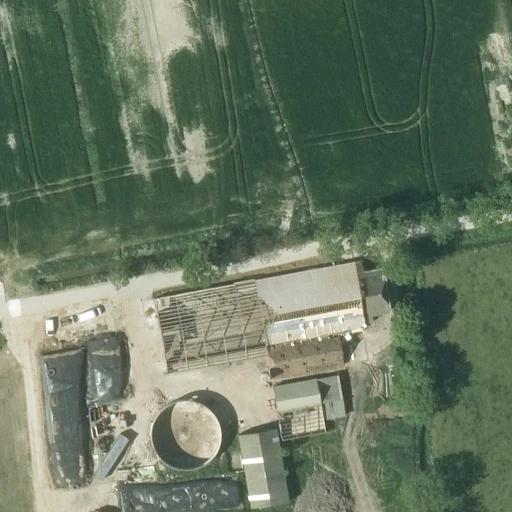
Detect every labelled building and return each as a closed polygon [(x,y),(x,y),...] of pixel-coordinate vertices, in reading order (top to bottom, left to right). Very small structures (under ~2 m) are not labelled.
[(353,262),(351,253),(331,257),(332,266),(154,299),(167,373),(266,355),(270,379),(367,360),(361,326),(364,326),(363,321),(372,320),(371,314),(388,311),(382,269),(356,273),(354,262),(353,262)] [(106,312),(79,315),(81,328),(107,325),(106,312)] [(126,355),(88,358),(94,448),(132,446),(126,355)] [(337,374),(316,378),(322,419),(344,416),(337,374)] [(324,432),(315,378),(271,385),(280,440),(324,432)] [(155,406),(161,457),(214,451),(208,399),(155,406)] [(290,500),(277,427),(238,434),(251,507),(290,500)] [(11,442),(0,442),(0,463),(12,463),(11,442)]
